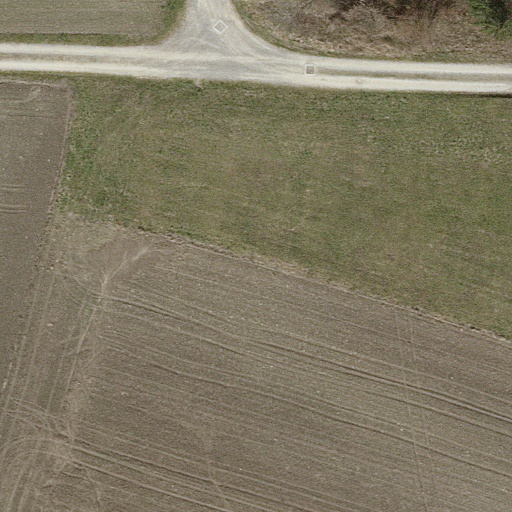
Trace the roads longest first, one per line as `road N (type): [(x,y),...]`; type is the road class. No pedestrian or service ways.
road 1 (track): [(511,74),(191,62)]
road 2 (track): [(191,62),(0,57)]
